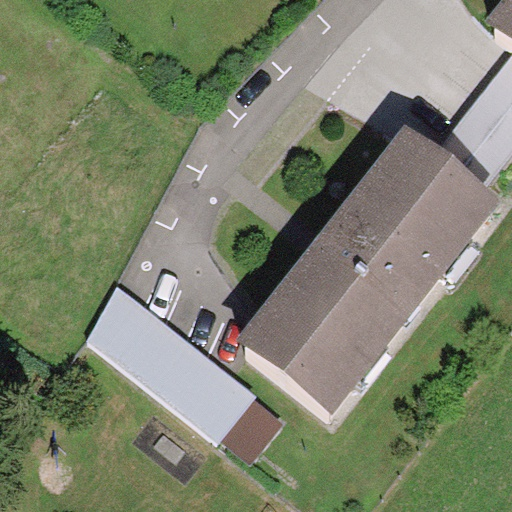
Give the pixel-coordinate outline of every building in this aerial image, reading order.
[(511,1),(489,32),(511,48),(511,49),(511,1)] [(462,111),(506,145),(511,137),(511,49),(511,48),(462,111)] [(506,145),(462,111),(428,155),(472,189),(506,145)] [(428,155),(405,138),(242,350),(326,415),(489,202),(472,189),(428,155)] [(219,426),(248,390),(112,279),(80,328),(213,434),(219,426)] [(248,390),(219,426),(244,445),(272,409),(248,390)]
